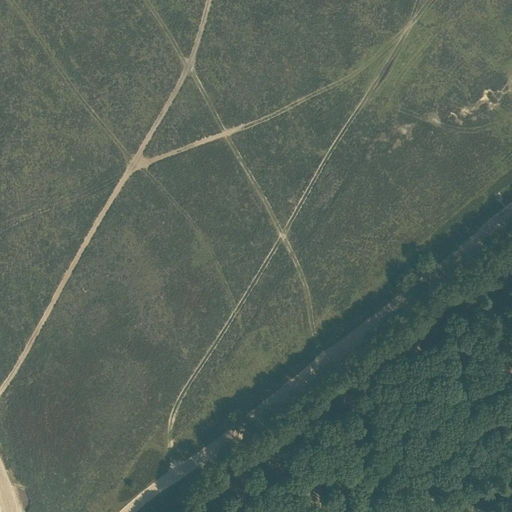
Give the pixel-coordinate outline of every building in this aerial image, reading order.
[(496,297),(498,305),(506,304),(504,295),(496,297)] [(490,380),(485,391),(494,395),(500,384),(490,380)] [(355,381),(351,390),(358,393),(362,384),(355,381)] [(476,395),(472,404),(479,407),(483,398),(476,395)] [(487,430),(494,429),(494,419),(486,419),(487,430)] [(432,428),(439,426),(437,420),(430,422),(432,428)] [(433,487),(440,485),(437,476),(430,478),(433,487)]
